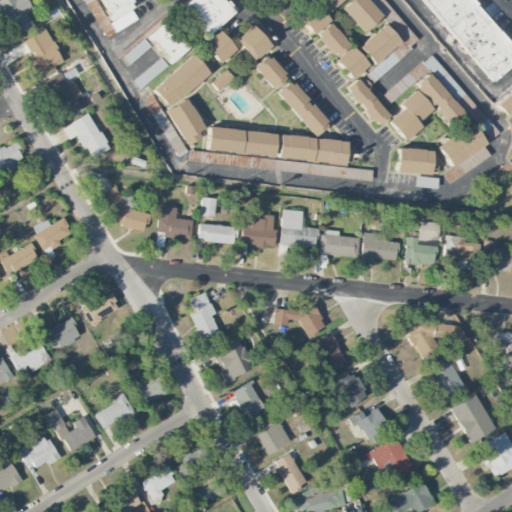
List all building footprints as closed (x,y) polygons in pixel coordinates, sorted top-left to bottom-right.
[(29,10),(25,0),(0,0),(0,18),(4,17),(11,35),(32,27),(26,11),(29,10)] [(94,0),(108,22),(134,6),(130,0),(94,0)] [(236,10),(227,0),(186,0),(178,8),(204,38),(236,10)] [(316,0),(327,11),(340,0),(316,0)] [(349,0),(340,8),(360,32),(379,16),(365,0),(349,0)] [(511,43),(475,0),(421,0),(492,82),(511,65),(511,43)] [(311,1),(295,15),(333,59),(334,59),(350,79),(366,65),(311,1)] [(143,37),(168,65),(187,48),(163,20),(143,37)] [(234,40),(253,61),(274,42),(256,21),(234,40)] [(372,64),(398,42),(383,24),(357,47),(372,64)] [(62,61),(43,29),(22,41),(35,63),(30,66),(36,76),(62,61)] [(234,49),(218,30),(201,45),(218,63),(234,49)] [(150,47),(143,39),(120,57),(127,65),(150,47)] [(398,59),(391,51),(366,75),(373,83),(398,59)] [(167,108),(208,73),(191,54),(150,90),(167,108)] [(252,67),(272,89),(286,77),(267,54),(252,67)] [(497,133),(430,54),(383,94),(389,102),(411,84),(412,85),(430,70),(489,140),(497,133)] [(138,90),(166,66),(159,58),(131,81),(138,90)] [(210,83),(217,91),(233,78),(226,70),(210,83)] [(72,81),(65,85),(59,72),(42,81),(62,118),(80,109),(74,99),(80,95),(72,81)] [(428,73),(414,84),(417,87),(415,89),(429,106),(432,103),(436,108),(434,110),(450,130),(466,116),(428,73)] [(356,78),(357,80),(362,77),(372,88),(368,92),(387,115),(375,126),(343,89),(356,78)] [(274,94),(315,135),(329,121),(288,80),(274,94)] [(495,105),(511,88),(511,112),(510,114),(508,112),(505,116),(495,105)] [(403,141),(386,121),(401,108),(397,104),(413,90),(430,109),(415,122),(419,126),(403,141)] [(142,100),(175,155),(184,150),(152,95),(142,100)] [(201,136),(197,131),(202,127),(184,98),(174,105),(163,111),(186,146),(201,136)] [(67,140),(76,135),(89,159),(108,149),(88,113),(61,128),(67,140)] [(435,146),(469,123),(483,143),(449,167),(435,146)] [(272,158),(274,134),(207,127),(205,150),(272,158)] [(278,134),(346,141),(345,148),(352,149),(351,162),(343,161),(343,166),(276,158),(278,134)] [(0,171),(3,169),(5,172),(24,161),(13,141),(0,148),(0,171)] [(396,147),(431,151),(430,158),(436,158),(435,175),(394,171),(396,147)] [(442,175),(448,183),(488,156),(482,147),(442,175)] [(436,178),(414,177),(414,187),(436,188),(436,178)] [(131,197),(116,193),(116,192),(108,190),(103,212),(119,216),(116,226),(144,232),(148,213),(129,209),(131,197)] [(213,217),(214,199),(200,198),(199,216),(213,217)] [(301,211),(280,210),(278,256),(284,256),(284,246),(315,247),(316,229),(300,228),(301,211)] [(239,218),(239,245),(273,246),(273,215),(263,215),(263,219),(239,218)] [(42,251),(71,234),(61,218),(49,225),(45,219),(29,228),(42,251)] [(437,222),(417,222),(417,241),(436,241),(437,222)] [(234,243),(235,226),(197,225),(196,241),(234,243)] [(357,238),(337,236),(337,232),(319,231),(318,254),(356,257),(357,238)] [(396,243),(384,242),(384,235),(362,232),(359,258),(395,261),(396,243)] [(463,237),(445,235),(442,267),(468,269),(469,259),(478,260),(479,244),(463,242),(463,237)] [(416,238),(405,237),(403,263),(434,265),(435,246),(416,245),(416,238)] [(489,249),(489,241),(483,240),(482,259),(487,259),(486,271),(511,272),(511,250),(489,249)] [(0,253),(0,264),(7,276),(37,257),(28,243),(7,256),(4,251),(0,253)] [(79,308),(88,325),(118,308),(109,292),(79,308)] [(187,299),(192,312),(188,313),(201,344),(219,337),(210,315),(212,314),(203,292),(187,299)] [(273,309),(272,325),(288,326),(288,320),(297,320),(307,339),(325,329),(311,304),(305,307),(299,307),(293,310),(273,309)] [(79,336),(68,317),(42,332),(54,351),(79,336)] [(462,327),(410,321),(407,349),(419,350),(419,355),(433,356),(435,338),(460,341),(462,327)] [(502,367),(511,367),(511,334),(493,333),(492,347),(504,348),(502,367)] [(48,361),(35,335),(21,342),(24,348),(9,356),(21,381),(30,377),(28,372),(48,361)] [(224,382),(250,371),(235,336),(221,341),(223,346),(211,351),(224,382)] [(429,376),(440,397),(461,387),(446,356),(431,364),(436,373),(429,376)] [(0,383),(11,377),(1,359),(0,359),(0,383)] [(365,397),(348,369),(328,381),(344,409),(365,397)] [(134,387),(144,405),(165,394),(155,375),(134,387)] [(231,391),(247,419),(265,409),(248,381),(231,391)] [(132,412),(121,393),(111,399),(113,403),(93,414),(101,429),(132,412)] [(449,407),(468,443),(493,430),(474,394),(449,407)] [(45,414),(65,453),(93,439),(83,419),(65,429),(55,409),(45,414)] [(346,418),(350,427),(357,423),(365,440),(386,430),(376,409),(362,416),(360,412),(346,418)] [(266,455),(289,441),(271,413),(249,427),(266,455)] [(480,446),(492,465),(488,468),(494,478),(511,467),(511,446),(503,432),(480,446)] [(57,457),(44,435),(27,445),(26,445),(17,450),(30,472),(57,457)] [(377,472),(384,469),(389,481),(411,469),(394,437),(349,461),(352,466),(370,457),(377,472)] [(210,465),(201,447),(175,459),(183,477),(210,465)] [(288,493),(304,485),(288,453),(272,461),(288,493)] [(0,460),(0,491),(19,480),(6,457),(0,460)] [(163,496),(160,489),(175,482),(167,466),(140,480),(150,501),(163,496)] [(294,511),(320,511),(343,501),(331,476),(287,498),(294,511)] [(223,492),(216,481),(204,488),(211,500),(223,492)] [(383,505),(387,511),(398,511),(406,507),(409,511),(418,511),(432,503),(417,481),(383,505)] [(128,511),(128,509),(139,504),(132,489),(105,503),(109,511),(128,511)]
